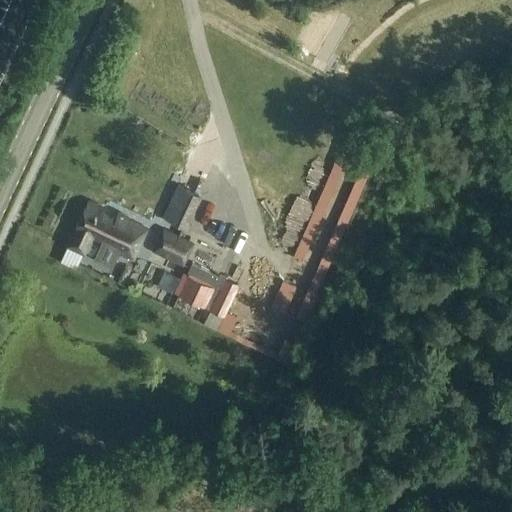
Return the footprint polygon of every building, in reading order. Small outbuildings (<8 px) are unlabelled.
[(131,171),(117,206),(143,217),(158,182),(131,171)] [(162,218),(186,229),(202,196),(177,185),(162,218)] [(114,218),(101,212),(104,207),(89,199),(68,243),(84,251),(91,238),(103,243),(99,252),(107,256),(111,248),(133,258),(148,227),(117,212),(114,218)] [(184,266),(195,243),(163,227),(151,250),(184,266)] [(218,273),(199,265),(193,262),(178,294),(223,315),(238,282),(218,273)]
